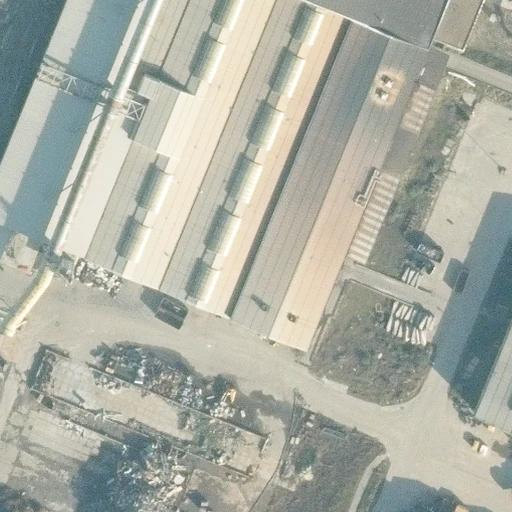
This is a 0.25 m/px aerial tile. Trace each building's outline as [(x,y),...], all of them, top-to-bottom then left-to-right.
[(84,253),(331,334),(348,281),(375,290),(456,46),(449,44),(463,3),(467,3),(483,8),(483,7),(491,0),(175,0),(160,45),(141,61),(142,85),(132,93),(120,93),(111,119),(99,119),(81,134),(91,146),(98,148),(99,178),(87,214),(68,230),(105,228),(102,239),(84,253)] [(498,301),(493,314),(504,319),(509,306),(498,301)] [(511,312),(472,412),(511,427),(511,312)] [(270,473),(287,430),(63,344),(46,387),(270,473)] [(29,450),(13,490),(71,511),(113,511),(120,497),(132,501),(130,505),(138,508),(144,494),(29,450)]
